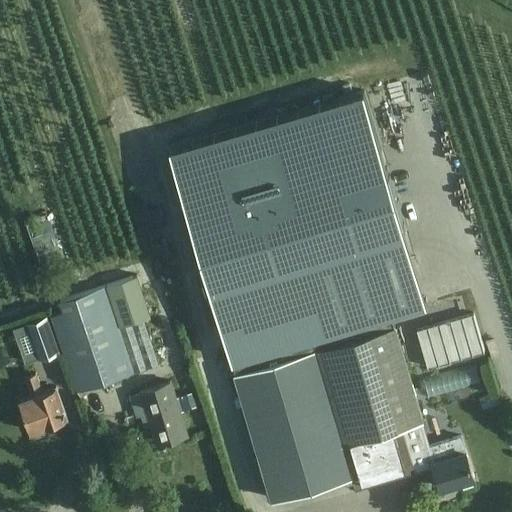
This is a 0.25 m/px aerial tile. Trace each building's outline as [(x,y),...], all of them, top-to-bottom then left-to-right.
[(364,90),(170,147),(235,371),(394,323),(391,313),(427,302),(364,90)] [(25,220),(43,275),(65,268),(46,213),(25,220)] [(133,371),(118,325),(151,315),(137,274),(61,299),(64,310),(51,315),(76,390),(133,371)] [(414,323),(427,361),(483,342),(471,304),(414,323)] [(47,316),(27,323),(39,357),(59,350),(47,316)] [(410,473),(396,426),(422,418),(394,323),(235,371),(273,498),(352,474),(357,490),(410,473)] [(424,385),(478,375),(476,362),(422,372),(424,385)] [(31,431),(67,418),(56,386),(42,391),(36,372),(25,376),(32,394),(20,399),(31,431)] [(235,372),(228,374),(232,386),(238,384),(235,372)] [(183,395),(176,397),(171,380),(140,390),(157,444),(187,434),(180,410),(187,408),(183,395)] [(475,392),(480,404),(497,398),(492,386),(475,392)] [(441,487),(474,476),(461,435),(444,440),(449,455),(433,460),(441,487)]
